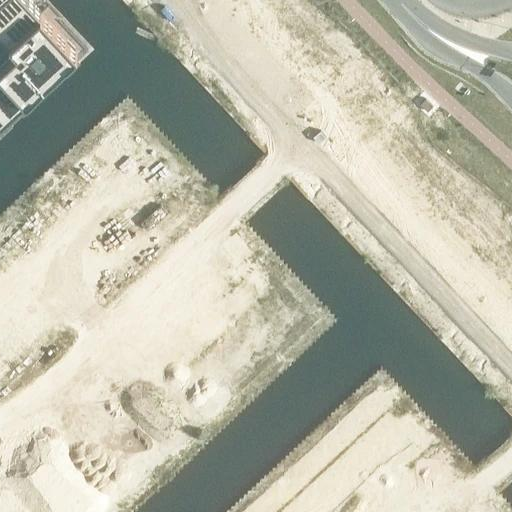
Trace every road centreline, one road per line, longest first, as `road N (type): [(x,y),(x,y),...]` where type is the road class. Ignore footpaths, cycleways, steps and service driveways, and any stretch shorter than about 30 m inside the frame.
road 1 (residential): [(301,143),(0,420)]
road 2 (residential): [(511,367),(301,143)]
road 3 (residential): [(301,143),(168,0)]
road 4 (tertiary): [(411,15),(441,49),(511,97)]
